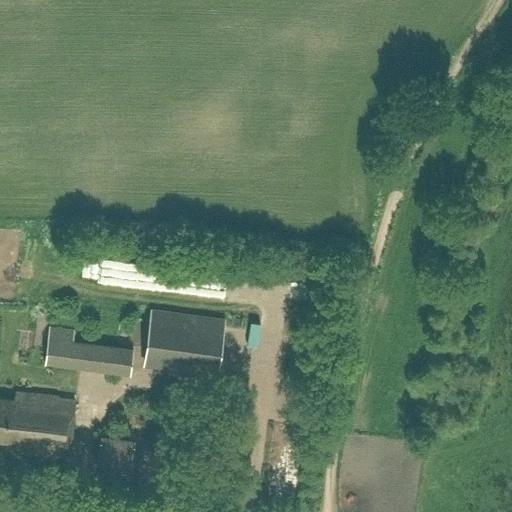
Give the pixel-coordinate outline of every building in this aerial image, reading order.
[(151,307),(143,364),(217,374),(225,317),(151,307)] [(48,324),(44,364),(130,377),(135,350),(76,341),(76,328),(48,324)] [(271,387),(279,379),(261,359),(252,367),(271,387)] [(12,448),(68,456),(76,403),(14,394),(13,399),(0,397),(0,439),(13,442),(12,448)] [(128,476),(133,439),(118,437),(118,434),(105,432),(104,436),(98,435),(94,471),(128,476)]
